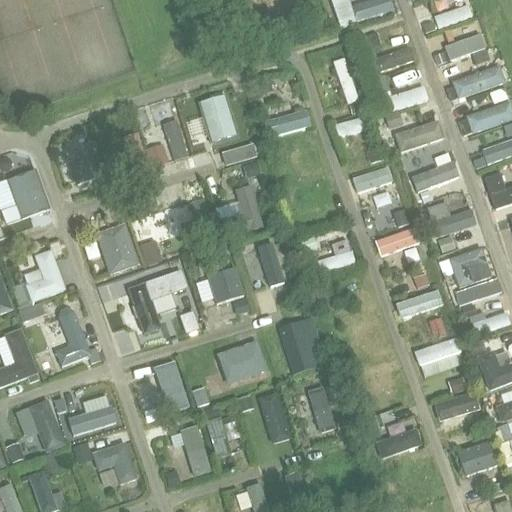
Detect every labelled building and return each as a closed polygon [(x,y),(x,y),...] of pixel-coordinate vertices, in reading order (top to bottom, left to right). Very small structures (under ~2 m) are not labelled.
[(219,0),(227,25),(253,17),(248,0),(219,0)] [(386,0),(383,0),(352,10),(357,26),(391,15),(386,0)] [(471,20),(467,7),(433,19),(438,32),(471,20)] [(483,51),(478,37),(445,49),(450,63),(483,51)] [(370,63),(375,77),(413,64),(408,50),(370,63)] [(356,111),(367,107),(355,68),(344,71),(356,111)] [(453,89),(446,92),(450,104),(457,101),(458,101),(458,102),(503,86),(497,69),(452,86),(453,89)] [(378,97),(380,103),(384,116),(426,102),(422,90),(391,99),(389,93),(378,97)] [(201,137),(209,134),(212,145),(241,136),(229,98),(201,107),(206,124),(198,126),(201,137)] [(511,122),(511,116),(508,106),(466,121),(458,124),(463,139),(471,136),(472,137),(511,122)] [(268,142),(310,130),(305,114),(263,125),(268,142)] [(174,163),(187,159),(176,124),(163,128),(174,163)] [(437,125),(395,138),(400,155),(442,141),(437,125)] [(346,136),(351,153),(375,145),(369,129),(346,136)] [(136,177),(149,172),(136,137),(123,141),(136,177)] [(511,141),(481,153),(486,167),(511,157),(511,141)] [(93,146),(66,155),(78,187),(104,178),(93,146)] [(239,155),(243,166),(255,162),(257,162),(252,148),(238,152),(239,155)] [(452,165),(450,166),(447,156),(433,161),(437,171),(411,180),(417,195),(457,180),(452,165)] [(257,164),(246,168),(250,180),(261,177),(257,164)] [(387,171),(352,182),(357,196),(391,185),(387,171)] [(0,210),(6,226),(21,221),(47,211),(34,174),(7,183),(8,184),(0,186),(0,210)] [(511,189),(505,192),(500,177),(486,181),(496,211),(511,206),(511,189)] [(96,195),(109,190),(106,182),(93,187),(96,195)] [(252,191),(237,195),(243,217),(223,223),(227,240),(263,230),(252,191)] [(195,224),(202,247),(216,243),(204,203),(190,207),(195,224)] [(436,241),(475,229),(470,214),(432,226),(436,241)] [(138,269),(123,229),(97,238),(112,278),(138,269)] [(376,245),(381,259),(419,245),(414,231),(376,245)] [(157,265),(150,244),(140,248),(146,269),(157,265)] [(271,291),(284,287),(272,247),(259,251),(271,291)] [(312,265),(316,277),(354,266),(350,253),(312,265)] [(490,280),(480,253),(451,263),(460,290),(490,280)] [(64,295),(50,254),(34,260),(42,282),(27,287),(34,306),(37,304),(49,300),(64,295)] [(208,280),(216,306),(241,299),(233,272),(208,280)] [(0,318),(12,314),(0,281),(0,318)] [(145,286),(129,292),(144,337),(161,331),(145,286)] [(30,304),(26,293),(15,297),(19,308),(30,304)] [(438,293),(398,307),(403,321),(443,307),(438,293)] [(368,299),(335,310),(339,322),(372,311),(368,299)] [(249,314),(245,301),(233,305),(237,317),(249,314)] [(45,317),(41,306),(18,313),(22,325),(45,317)] [(88,360),(91,367),(92,366),(101,363),(95,350),(89,353),(89,352),(74,315),(67,311),(60,314),(58,320),(70,349),(55,355),(61,371),(88,360)] [(505,316),(487,323),(484,316),(476,319),(469,321),(472,330),(473,330),(477,340),(509,329),(505,316)] [(297,379),(327,369),(312,325),(282,336),(297,379)] [(15,366),(0,372),(0,389),(36,376),(20,334),(5,340),(15,366)] [(415,354),(420,368),(461,354),(457,340),(415,354)] [(386,343),(348,355),(352,368),(390,356),(386,343)] [(264,373),(255,346),(219,358),(227,385),(264,373)] [(489,392),(511,383),(511,366),(511,367),(506,355),(494,360),(492,355),(477,360),(489,392)] [(172,415),(189,410),(174,365),(157,371),(172,415)] [(363,403),(367,417),(406,405),(402,390),(363,403)] [(334,430),(322,392),(308,396),(320,435),(334,430)] [(260,402),(273,445),(289,440),(276,397),(260,402)] [(478,415),(473,397),(435,410),(441,427),(478,415)] [(239,400),(243,413),(252,411),(248,398),(239,400)] [(511,405),(496,411),(501,426),(511,422),(511,405)] [(44,406),(28,413),(15,418),(25,443),(39,438),(46,456),(62,449),(44,406)] [(216,409),(199,414),(202,423),(219,418),(216,409)] [(216,460),(229,456),(220,423),(206,427),(216,460)] [(198,432),(182,437),(195,480),(211,475),(198,432)] [(376,446),(382,461),(420,448),(415,433),(376,446)] [(136,481),(124,447),(94,457),(99,473),(113,468),(120,486),(136,481)] [(465,478),(495,468),(488,447),(458,457),(465,478)] [(287,457),(290,469),(306,465),(302,453),(287,457)] [(65,511),(60,496),(51,499),(43,476),(28,481),(38,511),(65,511)] [(299,476),(284,481),(294,511),(304,511),(310,510),(299,476)] [(246,491),(252,511),(267,511),(259,487),(246,491)] [(0,501),(4,511),(19,511),(10,488),(0,491),(0,501)] [(224,511),(221,497),(206,502),(208,511),(224,511)] [(494,508),(494,511),(511,511),(508,503),(494,508)]
